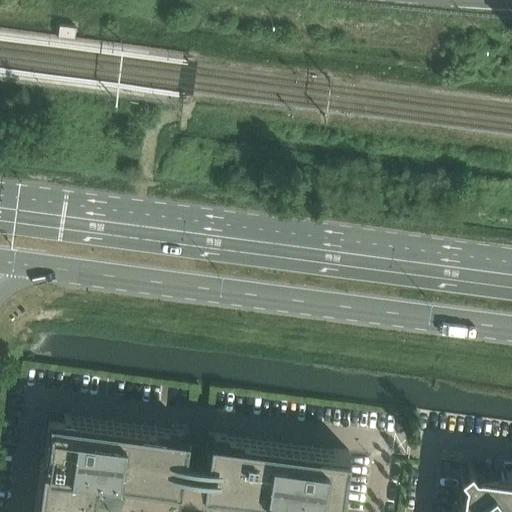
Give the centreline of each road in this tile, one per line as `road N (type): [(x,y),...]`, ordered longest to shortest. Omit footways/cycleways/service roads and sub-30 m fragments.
road 1 (primary): [(0,260),(511,328)]
road 2 (primary): [(511,275),(0,208)]
